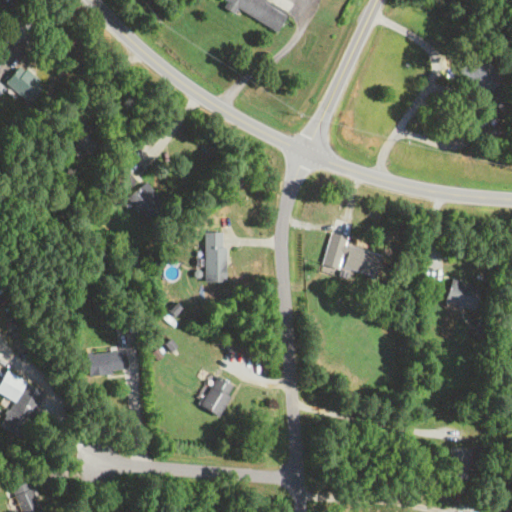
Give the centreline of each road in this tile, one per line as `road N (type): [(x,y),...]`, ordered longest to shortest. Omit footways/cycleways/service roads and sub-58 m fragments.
road 1 (residential): [(92,0),(200,95),(305,152),(386,181),(511,200)]
road 2 (residential): [(303,511),(282,255),(305,152)]
road 3 (residential): [(302,478),(75,463)]
road 4 (residential): [(305,152),(376,0)]
